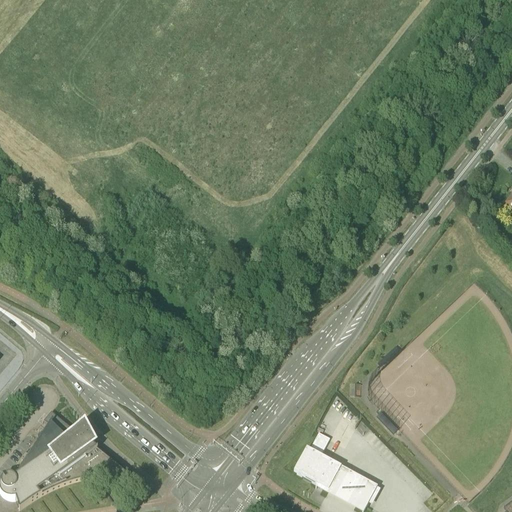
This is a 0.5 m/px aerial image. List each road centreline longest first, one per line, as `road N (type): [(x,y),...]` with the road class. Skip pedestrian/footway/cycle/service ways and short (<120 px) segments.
road 1 (secondary): [(233,485),(368,311),(394,258)]
road 2 (secondary): [(394,258),(218,473)]
road 3 (tertiary): [(218,473),(53,339)]
road 4 (tertiary): [(44,352),(204,490)]
road 5 (secondary): [(511,110),(394,258)]
